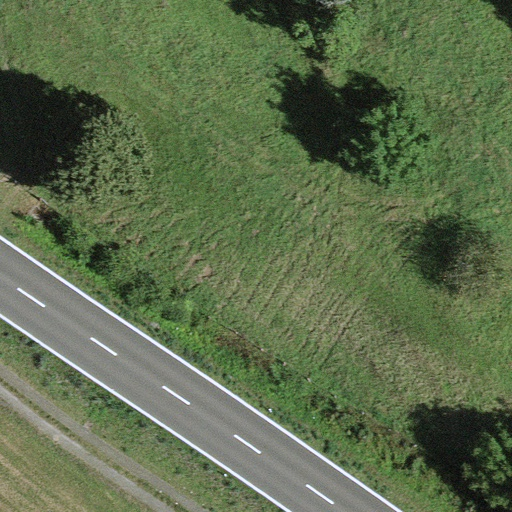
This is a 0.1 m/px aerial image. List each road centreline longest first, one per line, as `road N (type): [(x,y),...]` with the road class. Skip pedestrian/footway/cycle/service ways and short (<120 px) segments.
road 1 (secondary): [(345,511),(0,273)]
road 2 (track): [(0,376),(181,511)]
